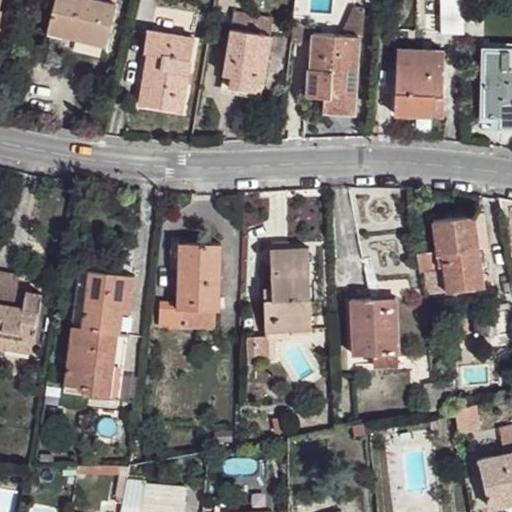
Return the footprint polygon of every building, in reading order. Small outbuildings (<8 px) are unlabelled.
[(116,9),(81,0),(54,0),(47,32),(107,45),(116,9)] [(465,39),(465,12),(443,12),(442,40),(465,39)] [(272,38),(234,33),(226,74),(234,75),(232,88),(263,93),(272,38)] [(356,99),(361,39),(316,35),(314,61),(310,61),(309,95),(356,99)] [(183,110),(194,43),(149,36),(145,56),(150,57),(141,105),(183,110)] [(511,69),(511,70),(511,55),(511,52),(486,53),(484,120),(499,121),(500,130),(511,129),(511,69)] [(443,117),(445,56),(399,54),(396,114),(443,117)] [(482,276),(470,217),(437,224),(445,259),(450,258),(456,282),(482,276)] [(219,312),(220,248),(178,246),(176,312),(184,312),(219,312)] [(314,323),(312,251),(275,251),(276,292),(277,325),(314,323)] [(127,337),(133,276),(87,271),(81,331),(71,331),(66,383),(87,387),(87,395),(113,399),(120,336),(127,337)] [(40,310),(43,293),(18,288),(19,275),(0,272),(0,335),(12,338),(10,349),(32,351),(37,310),(40,310)] [(314,331),(314,323),(277,325),(276,292),(266,291),(267,333),(314,331)] [(399,352),(395,298),(352,301),(355,354),(399,352)] [(511,335),(511,305),(491,308),(494,338),(511,335)] [(216,328),(219,312),(184,312),(186,329),(216,328)] [(0,347),(10,349),(12,338),(0,335),(0,347)] [(451,397),(447,380),(428,384),(429,401),(451,397)] [(511,453),(511,432),(502,435),(507,455),(511,453)] [(511,453),(507,455),(479,462),(490,507),(511,501),(511,453)] [(153,511),(188,511),(189,487),(151,485),(150,511),(153,511)]
